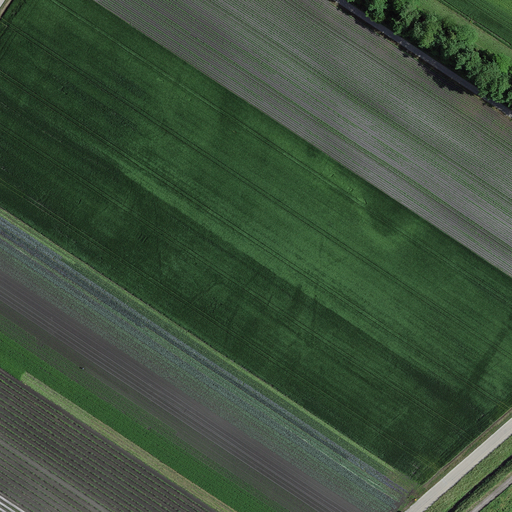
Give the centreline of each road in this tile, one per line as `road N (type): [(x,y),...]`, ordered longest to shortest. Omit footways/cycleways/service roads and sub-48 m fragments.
road 1 (track): [(511,112),(336,0)]
road 2 (track): [(511,427),(414,511)]
